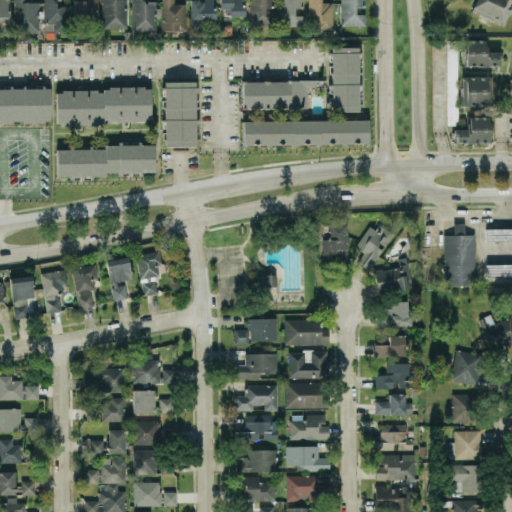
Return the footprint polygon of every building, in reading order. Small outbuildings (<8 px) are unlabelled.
[(0,0),(0,19),(9,20),(8,0),(0,0)] [(38,1),(29,1),(28,0),(14,0),(14,31),(38,32),(38,1)] [(55,0),(43,0),(43,22),(54,22),(53,31),(67,31),(67,5),(56,5),(55,0)] [(96,0),(73,0),(73,18),(97,18),(96,0)] [(102,0),(101,27),(126,28),(127,0),(102,0)] [(143,0),(131,0),(131,30),(154,30),(155,0),(144,0),(143,0)] [(174,0),(160,0),(162,30),(185,30),(184,3),(174,3),(174,0)] [(214,0),(189,0),(191,27),(201,27),(201,19),(215,19),(214,0)] [(219,0),(219,8),(229,8),(229,15),(244,15),(244,0),(219,0)] [(278,25),(278,12),(272,12),(272,0),(248,0),(249,26),(278,25)] [(307,0),(308,15),(300,15),(300,0),(278,0),(279,26),(332,25),(332,2),(321,2),(321,0),(307,0)] [(365,24),(364,0),(340,0),(341,25),(365,24)] [(511,2),(511,0),(475,0),(471,10),(504,24),(511,2)] [(447,119),(458,119),(457,39),(446,39),(447,119)] [(487,39),(463,39),(462,65),(500,66),(500,51),(487,51),(487,39)] [(359,110),(359,46),(331,46),(331,110),(359,110)] [(461,105),(490,106),(491,76),(461,75),(461,105)] [(241,80),(241,108),(307,107),(307,86),(322,86),(322,79),(241,80)] [(164,81),(164,146),(196,146),(195,81),(164,81)] [(49,87),(0,87),(0,122),(50,122),(49,87)] [(151,120),(150,88),(55,88),(56,125),(104,124),(104,121),(151,120)] [(490,116),(468,116),(468,128),(455,128),(455,143),(490,142),(490,116)] [(242,120),(242,145),(368,143),(368,119),(242,120)] [(56,176),(107,176),(106,172),(154,171),(154,145),(55,147),(56,176)] [(370,221),(354,246),(364,252),(357,262),(368,270),(391,235),(370,221)] [(443,234),(444,285),(476,284),(475,233),(464,234),(464,222),(453,223),(453,234),(443,234)] [(511,226),(485,227),(485,241),(511,240),(511,226)] [(158,274),(156,264),(161,263),(159,249),(136,253),(140,277),(158,274)] [(105,260),(112,300),(127,297),(124,279),(131,278),(127,256),(105,260)] [(411,286),(407,261),(373,267),(378,292),(411,286)] [(92,305),(89,287),(94,286),(92,277),(97,276),(95,262),(71,267),(78,308),(92,305)] [(511,263),(486,264),(486,275),(511,274),(511,263)] [(45,312),(60,310),(57,290),(66,289),(63,269),(41,271),(45,312)] [(276,286),(276,274),(258,274),(259,286),(276,286)] [(11,276),(12,317),(27,316),(27,297),(33,297),(32,275),(11,276)] [(140,282),(142,295),(157,293),(155,280),(140,282)] [(412,301),(391,302),(391,307),(376,308),(377,325),(413,324),(412,301)] [(490,350),(511,341),(511,321),(510,316),(494,322),(490,313),(478,318),(490,350)] [(275,317),(247,318),(247,339),(276,339),(275,317)] [(284,344),(328,343),(327,326),(318,327),(318,318),(283,318),(284,344)] [(247,343),(247,328),(233,328),(234,344),(247,343)] [(404,354),(404,334),(388,335),(388,344),(373,344),(374,355),(404,354)] [(287,351),(288,377),(327,376),(327,349),(310,350),(310,360),(304,361),(304,351),(287,351)] [(452,381),(479,383),(480,351),(453,350),(452,381)] [(277,352),(244,353),(245,363),(233,364),(233,377),(259,377),(259,371),(277,371),(277,352)] [(133,382),(173,382),(173,368),(158,368),(158,357),(133,357),(133,382)] [(408,362),(385,362),(385,374),(374,374),(374,387),(395,387),(408,387),(408,362)] [(125,367),(100,366),(99,390),(124,391),(125,367)] [(0,398),(38,398),(38,384),(22,384),(22,379),(11,379),(11,374),(0,374),(0,398)] [(285,407),(318,406),(317,381),(284,382),(285,407)] [(277,409),(276,384),(244,384),(244,394),(233,394),(234,409),(252,409),(252,404),(264,404),(264,409),(277,409)] [(133,412),(158,411),(158,405),(155,405),(154,389),(132,389),(133,412)] [(452,422),(476,421),(475,392),(451,393),(452,422)] [(374,400),(375,414),(412,413),(412,402),(405,402),(405,393),(387,393),(387,399),(374,400)] [(124,398),(101,398),(102,420),(124,420),(124,398)] [(172,412),(172,398),(159,398),(159,412),(172,412)] [(98,400),(86,401),(86,419),(98,419),(98,400)] [(19,407),(0,407),(0,430),(20,430),(19,407)] [(277,438),(277,427),(270,427),(270,414),(245,413),(245,422),(238,422),(237,438),(261,438),(277,438)] [(324,413),(304,413),(304,419),(288,419),(289,438),(328,438),(328,424),(324,424),(324,413)] [(38,417),(24,416),(24,430),(38,430),(38,417)] [(159,419),(133,420),(133,444),(160,443),(159,419)] [(405,423),(380,424),(380,434),(369,435),(369,449),(395,449),(412,449),(412,437),(406,438),(405,423)] [(125,429),(106,428),(106,439),(90,439),(89,452),(124,453),(125,429)] [(450,458),(481,458),(480,429),(454,430),(454,440),(450,440),(450,458)] [(0,461),(20,461),(20,443),(12,443),(12,438),(0,438),(0,461)] [(285,445),(285,464),(303,464),(303,469),(328,470),(329,456),(317,456),(318,445),(285,445)] [(247,449),(247,456),(234,456),(235,471),(276,470),(275,448),(247,449)] [(133,449),(134,473),(158,473),(173,473),(173,461),(156,461),(156,449),(133,449)] [(414,452),(378,453),(378,465),(375,466),(375,479),(415,478),(414,452)] [(124,511),(125,490),(118,490),(118,482),(125,482),(125,458),(99,457),(99,467),(84,467),(84,482),(98,482),(98,500),(84,500),(84,511),(124,511)] [(450,479),(455,480),(455,492),(478,493),(479,464),(450,463),(450,479)] [(15,470),(0,470),(0,494),(16,494),(15,470)] [(285,474),(285,498),(318,499),(318,475),(285,474)] [(241,500),(268,499),(268,475),(240,476),(241,500)] [(34,493),(34,480),(21,480),(21,493),(34,493)] [(160,481),(134,480),(133,504),(159,505),(160,481)] [(375,510),(410,509),(410,485),(375,486),(375,510)] [(176,490),(163,491),(163,505),(176,504),(176,490)] [(25,511),(25,503),(16,503),(16,497),(6,497),(6,502),(0,502),(0,511),(25,511)] [(475,511),(475,498),(451,499),(451,511),(480,511),(481,511),(477,511),(475,511)]
